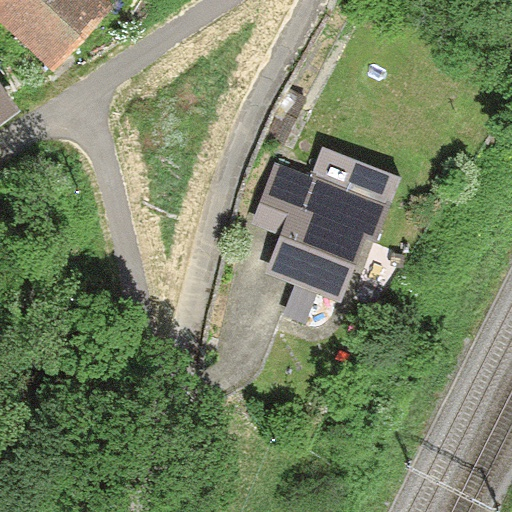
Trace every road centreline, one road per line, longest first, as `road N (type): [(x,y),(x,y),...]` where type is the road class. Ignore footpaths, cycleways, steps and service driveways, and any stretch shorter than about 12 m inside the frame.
road 1 (track): [(0,141),(81,92),(157,397)]
road 2 (track): [(81,92),(214,0)]
